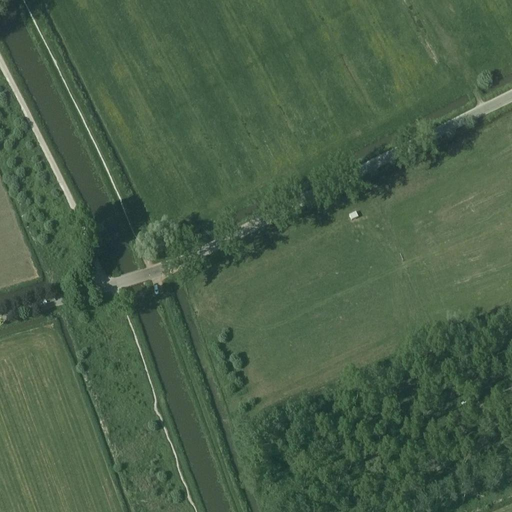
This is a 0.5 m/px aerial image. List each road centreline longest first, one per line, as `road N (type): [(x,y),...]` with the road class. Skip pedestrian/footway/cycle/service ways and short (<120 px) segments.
road 1 (tertiary): [(0,319),(222,244),(511,95)]
road 2 (track): [(242,511),(151,271)]
